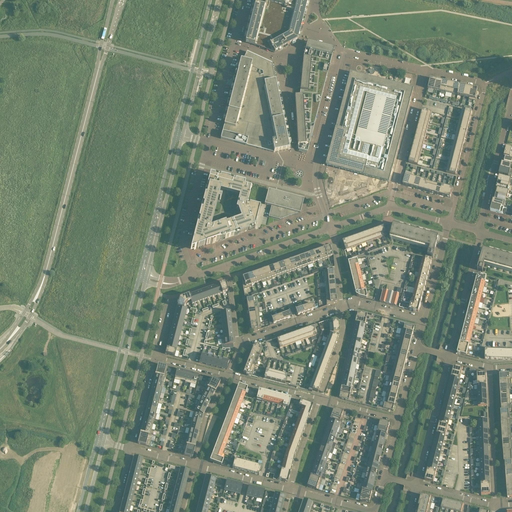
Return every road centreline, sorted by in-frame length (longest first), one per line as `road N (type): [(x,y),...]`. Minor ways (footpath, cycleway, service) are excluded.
road 1 (residential): [(326,215),(315,167),(345,52),(425,70)]
road 2 (primary): [(44,274),(99,65)]
road 3 (residential): [(453,210),(484,87),(425,70)]
road 4 (tertiary): [(103,443),(145,280)]
road 5 (tertiary): [(137,278),(95,441)]
road 6 (tertiary): [(175,134),(137,278)]
road 7 (tertiary): [(145,280),(182,136)]
road 8 (tertiary): [(182,136),(219,0)]
road 9 (tertiary): [(209,0),(175,134)]
road 10 (residential): [(494,505),(489,368)]
road 11 (residential): [(448,356),(415,486)]
road 12 (residential): [(448,356),(480,232)]
road 13 (residential): [(425,70),(393,193)]
